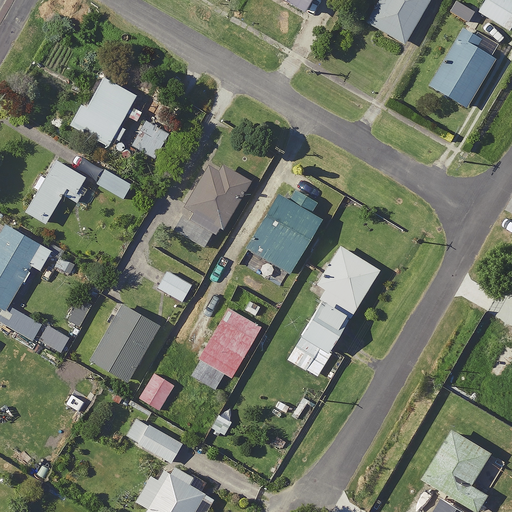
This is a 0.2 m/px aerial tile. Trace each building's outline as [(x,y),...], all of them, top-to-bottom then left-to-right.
[(373,0),(362,19),(401,42),(425,0),(373,0)] [(511,17),(511,0),(479,0),(474,9),(505,28),(511,17)] [(477,37),(458,26),(425,82),(463,104),(491,56),(472,45),(477,37)] [(134,92),(99,72),(82,102),(78,100),(65,121),(104,144),(110,134),(116,138),(122,127),(116,123),(134,92)] [(164,119),(148,110),(129,144),(152,157),(166,132),(159,127),(164,119)] [(86,175),(51,155),(20,208),(42,221),(59,193),(71,200),(86,175)] [(244,185),(203,160),(179,200),(187,205),(172,229),(205,249),(244,185)] [(130,182),(102,166),(93,182),(121,198),(130,182)] [(294,190),(289,200),(273,191),(242,246),(286,271),(322,206),(294,190)] [(48,248),(3,222),(0,227),(0,305),(3,307),(28,264),(36,268),(48,248)] [(295,330),(323,347),(343,316),(347,318),(378,268),(358,256),(336,242),(311,281),(322,288),(295,330)] [(189,283),(164,269),(154,287),(179,300),(189,283)] [(156,323),(120,303),(89,359),(125,379),(156,323)] [(257,324),(222,305),(209,329),(211,331),(187,373),(210,386),(219,371),(228,376),(257,324)] [(334,358),(296,337),(286,355),(323,376),(334,358)] [(171,382),(151,370),(136,396),(157,408),(171,382)] [(179,442),(133,415),(122,434),(168,461),(179,442)] [(214,492),(168,464),(158,480),(148,473),(132,499),(144,506),(140,511),(205,511),(203,511),(214,492)]
